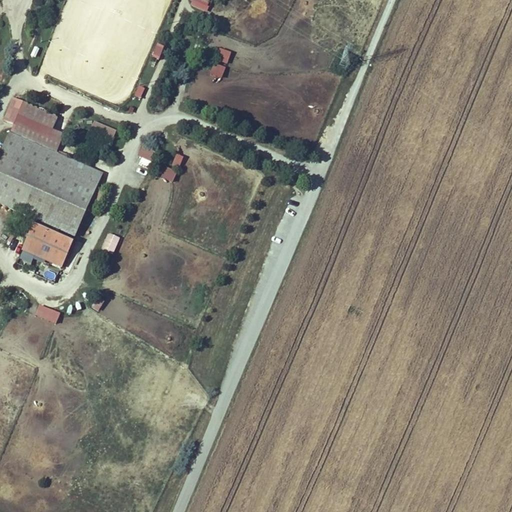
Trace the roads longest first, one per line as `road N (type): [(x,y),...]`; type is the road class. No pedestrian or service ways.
road 1 (unclassified): [(178,511),(319,173)]
road 2 (track): [(319,173),(390,0)]
